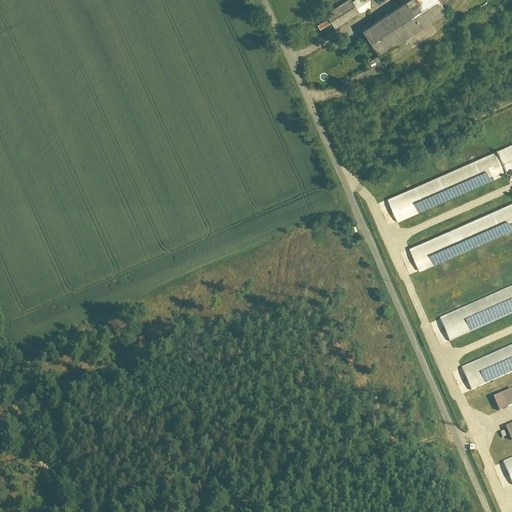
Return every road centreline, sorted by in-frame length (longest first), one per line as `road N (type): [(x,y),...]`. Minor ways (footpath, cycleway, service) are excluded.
road 1 (residential): [(253,0),(477,511)]
road 2 (track): [(0,367),(62,511)]
